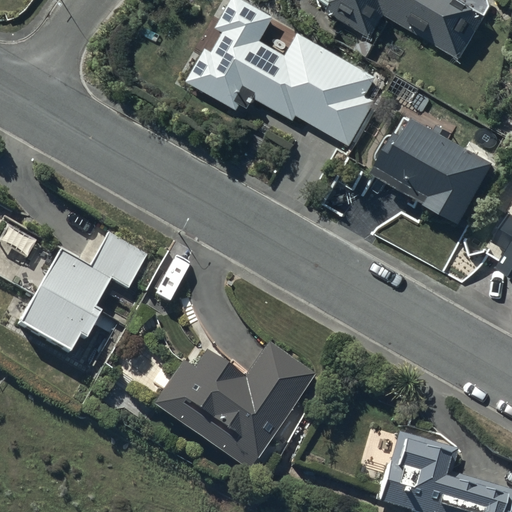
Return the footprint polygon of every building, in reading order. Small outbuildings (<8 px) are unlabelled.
[(376,80),(299,37),(287,58),(262,44),(275,21),(237,0),(233,0),(216,31),(224,36),(212,55),(207,52),(188,85),(239,114),(242,108),(248,112),(255,101),(295,123),(298,117),(351,147),(376,103),(367,98),(376,80)] [(460,63),(485,20),(449,0),(324,0),(322,4),(332,10),(328,16),(371,41),(384,19),(460,63)] [(462,230),(495,168),(448,142),(455,129),(441,121),(435,134),(415,124),(405,142),(399,139),(375,184),(462,230)] [(511,216),(494,247),(511,256),(500,275),(511,286),(511,216)] [(7,226),(0,237),(0,247),(24,262),(35,242),(7,226)] [(16,331),(67,360),(78,343),(83,345),(95,325),(111,334),(118,322),(95,309),(111,282),(127,292),(148,256),(109,234),(87,271),(60,255),(16,331)] [(268,343),(242,381),(203,355),(193,370),(182,363),(150,411),(246,476),(315,374),(268,343)] [(397,435),(383,485),(380,484),(373,508),(386,511),(507,511),(511,496),(511,493),(450,476),(456,452),(397,435)]
